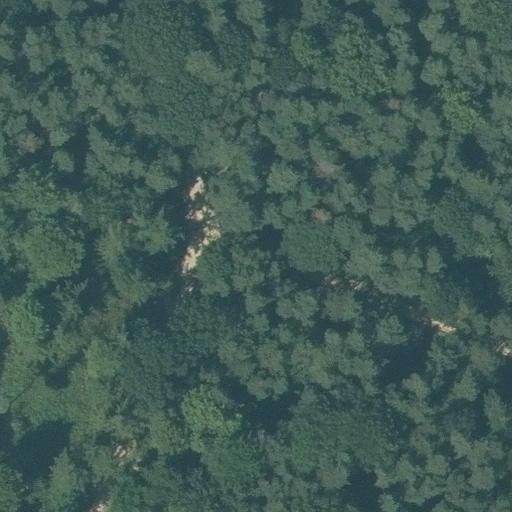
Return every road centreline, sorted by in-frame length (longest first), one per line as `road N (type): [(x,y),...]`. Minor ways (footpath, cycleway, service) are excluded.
road 1 (track): [(210,225),(511,343)]
road 2 (track): [(98,511),(210,225)]
road 3 (track): [(210,225),(302,0)]
road 4 (track): [(141,0),(210,225)]
